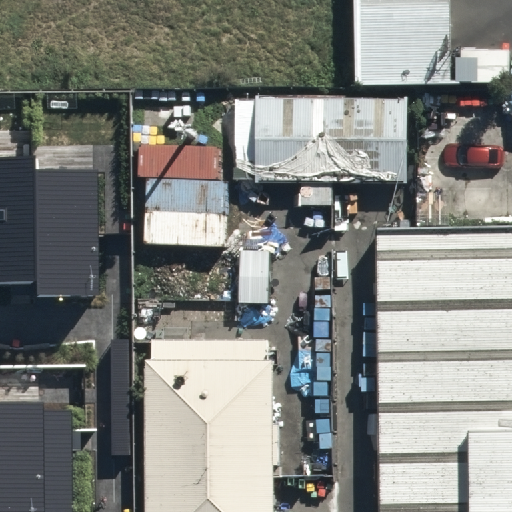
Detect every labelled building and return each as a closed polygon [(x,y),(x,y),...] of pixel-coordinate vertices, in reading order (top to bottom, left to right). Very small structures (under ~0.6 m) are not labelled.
[(448,0),(350,0),(351,83),(450,82),(448,0)] [(404,89),(256,91),(257,178),(406,176),(404,89)] [(96,170),(0,171),(0,293),(97,293),(96,170)] [(511,511),(511,217),(377,221),(381,511),(511,511)] [(270,511),(270,332),(146,332),(146,511),(270,511)] [(74,511),(73,405),(0,406),(0,511),(74,511)]
